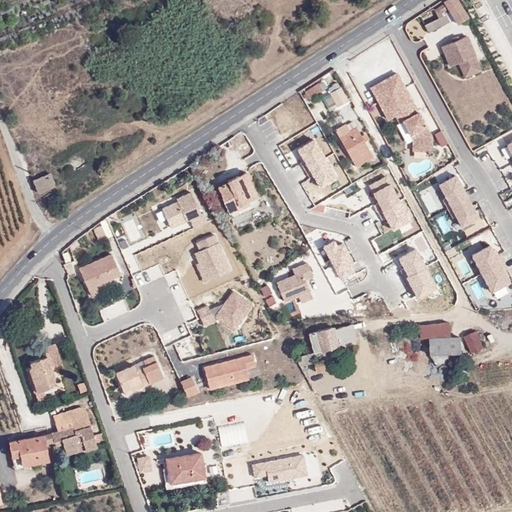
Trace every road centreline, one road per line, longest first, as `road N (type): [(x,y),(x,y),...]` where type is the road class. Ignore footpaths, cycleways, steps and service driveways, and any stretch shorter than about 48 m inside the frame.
road 1 (residential): [(45,245),(141,511)]
road 2 (residential): [(240,110),(297,210),(354,233),(392,300)]
road 3 (residential): [(388,15),(511,231)]
road 4 (secondary): [(54,235),(240,110)]
road 5 (unknown): [(511,391),(347,410),(334,413),(330,430)]
road 6 (secondary): [(240,110),(388,15)]
road 7 (residential): [(54,235),(0,119)]
